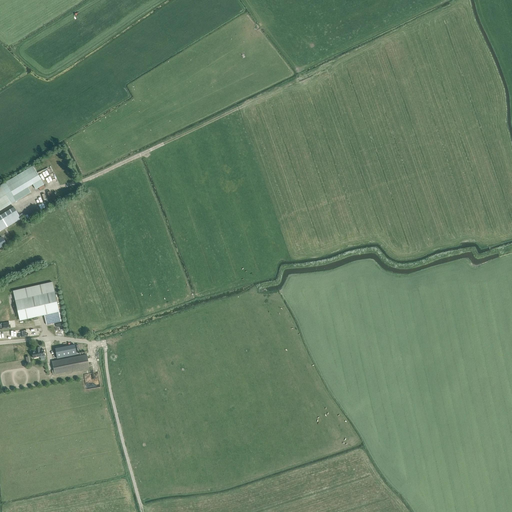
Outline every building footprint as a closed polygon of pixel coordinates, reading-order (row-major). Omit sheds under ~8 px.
[(0,211),(30,192),(27,186),(32,183),(36,189),(44,184),(32,166),(0,185),(0,211)] [(14,208),(0,216),(0,231),(21,219),(14,208)] [(13,291),(19,320),(44,315),(46,325),(61,321),(52,282),(13,291)] [(55,348),(57,358),(77,354),(75,344),(55,348)] [(33,358),(45,356),(43,349),(40,350),(40,347),(35,348),(35,351),(32,352),(33,358)] [(54,375),(89,368),(87,354),(52,361),(54,375)]
